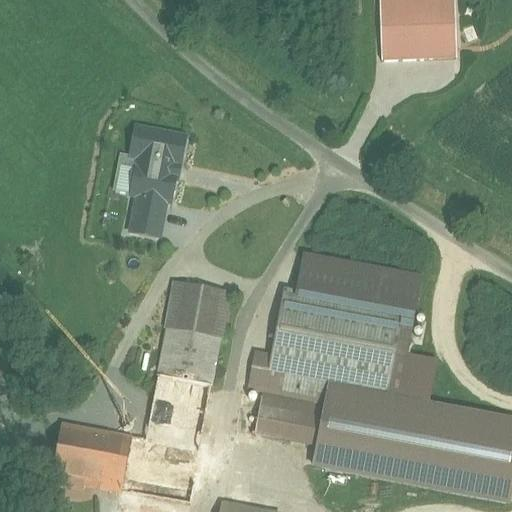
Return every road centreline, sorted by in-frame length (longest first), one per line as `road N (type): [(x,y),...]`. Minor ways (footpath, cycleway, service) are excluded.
road 1 (residential): [(511,272),(389,188),(151,0)]
road 2 (unknown): [(0,392),(35,511)]
